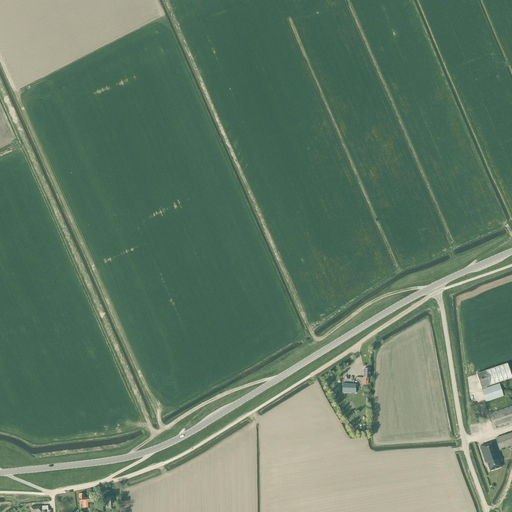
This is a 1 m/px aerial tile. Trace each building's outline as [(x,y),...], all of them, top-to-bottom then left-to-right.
[(487,388),(486,387),(511,378),(507,364),(476,374),(482,390),(487,388)] [(356,384),(343,384),(342,393),(355,393),(356,384)] [(486,402),(503,396),(499,384),(487,388),(482,390),(486,402)] [(511,406),(489,414),(494,429),(511,422),(511,406)] [(511,432),(495,438),(499,450),(511,445),(511,432)] [(499,462),(502,461),(500,458),(499,458),(494,442),(480,447),(485,463),(486,463),(489,471),(501,467),(499,462)] [(84,494),(79,494),(79,504),(83,504),(83,506),(84,508),(89,507),(89,506),(88,497),(84,498),(84,494)] [(115,503),(115,496),(106,497),(107,504),(105,504),(106,510),(106,511),(110,511),(111,509),(114,509),(114,503),(115,503)]
